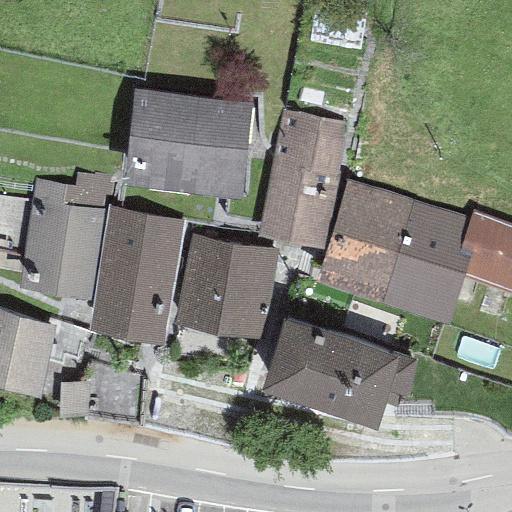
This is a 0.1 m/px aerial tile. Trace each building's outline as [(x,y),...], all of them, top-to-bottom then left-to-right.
[(252,92),(133,78),(123,162),(241,176),(252,92)] [(345,121),(282,108),(259,219),(322,232),(345,121)] [(109,175),(77,170),(75,185),(35,178),(19,275),(91,286),(109,175)] [(380,289),(412,197),(346,174),(315,267),(380,289)] [(412,197),(380,289),(446,312),(462,265),(471,239),(460,235),(467,215),(412,197)] [(182,217),(107,201),(90,313),(159,329),(182,217)] [(511,221),(468,206),(467,215),(460,235),(471,239),(462,265),(511,281),(511,221)] [(276,243),(190,229),(177,309),(263,323),(276,243)] [(362,410),(367,397),(395,406),(416,346),(282,299),(261,359),(350,390),(345,404),(362,410)] [(57,318),(0,302),(0,370),(40,382),(57,318)]
